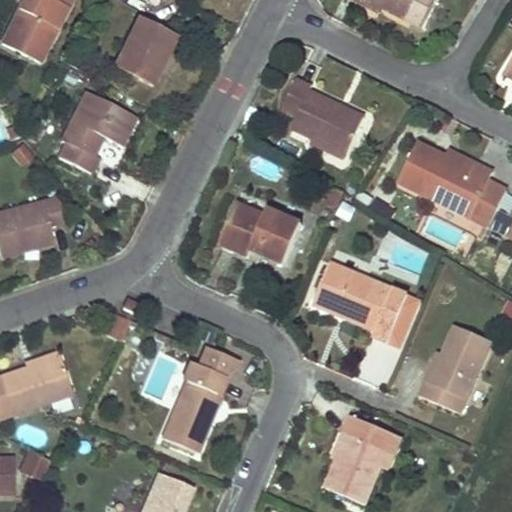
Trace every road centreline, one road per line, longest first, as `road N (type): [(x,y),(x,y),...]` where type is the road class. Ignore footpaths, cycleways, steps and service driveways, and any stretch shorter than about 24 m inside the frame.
road 1 (residential): [(137,264),(178,296),(271,338),(287,357),(288,389),(235,511)]
road 2 (residential): [(273,7),(137,264)]
road 3 (residential): [(273,7),(441,88)]
road 4 (residential): [(137,264),(0,316)]
